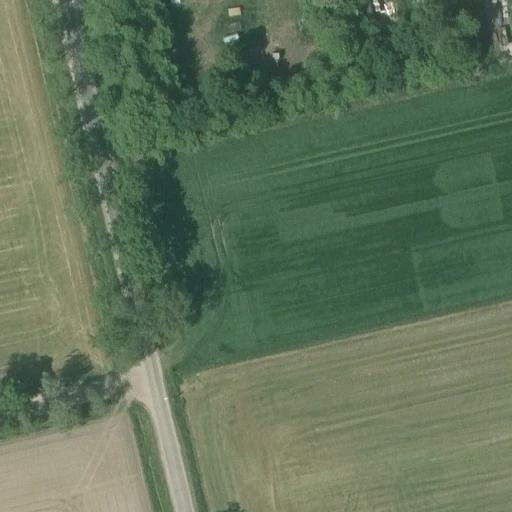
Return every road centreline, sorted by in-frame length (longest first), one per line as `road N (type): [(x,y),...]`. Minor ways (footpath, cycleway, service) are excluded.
road 1 (unclassified): [(187,511),(66,0)]
road 2 (track): [(0,415),(156,379)]
